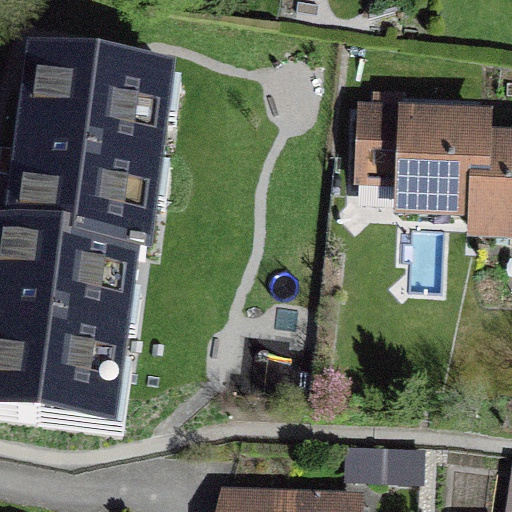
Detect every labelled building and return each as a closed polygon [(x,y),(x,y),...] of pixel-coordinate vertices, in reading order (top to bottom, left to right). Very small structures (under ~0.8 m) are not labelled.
[(24,157),(14,237),(143,256),(161,124),(149,122),(153,87),(97,80),(98,68),(41,61),(37,95),(25,93),(16,156),(24,157)] [(481,146),(482,146),(483,126),(360,121),(358,157),(405,158),(402,214),(477,217),(478,218),(481,146)] [(478,218),(477,217),(476,237),(511,238),(511,146),(482,146),(481,146),(478,218)] [(143,256),(14,237),(2,235),(0,251),(0,418),(96,431),(104,371),(116,372),(131,259),(143,261),(143,256)] [(354,453),(353,484),(419,487),(421,456),(354,453)] [(354,511),(355,505),(227,500),(223,511),(354,511)]
